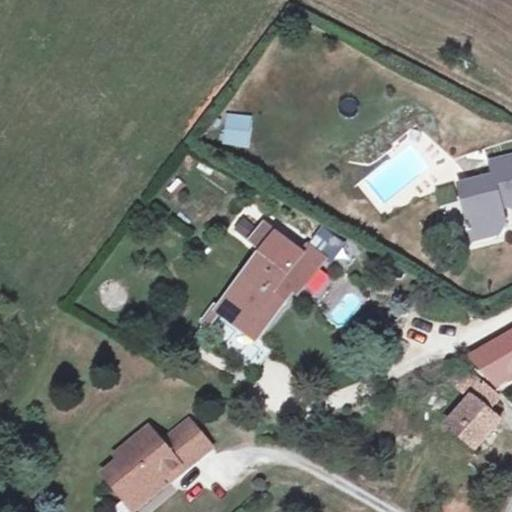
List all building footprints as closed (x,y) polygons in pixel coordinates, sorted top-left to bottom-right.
[(221,144),(248,148),(252,116),(225,112),(221,144)] [(511,158),(491,163),(494,178),(474,183),(468,193),(470,204),(478,202),(480,213),(467,216),(473,242),(500,236),(507,226),(503,208),(508,207),(509,208),(511,209),(511,158)] [(302,257),(264,228),(251,245),(263,254),(220,311),(216,308),(199,332),(247,368),(263,346),(257,342),(292,295),(297,298),(319,269),(314,266),(320,258),(308,249),(302,257)] [(325,261),(320,258),(314,266),(319,269),(325,261)] [(511,335),(471,360),(498,387),(511,379),(511,335)] [(464,367),(450,383),(470,401),(484,385),(464,367)] [(477,449),(499,423),(489,414),(501,400),(484,385),(470,401),(449,426),(477,449)] [(169,482),(211,448),(190,423),(162,445),(150,430),(117,456),(121,461),(105,474),(127,502),(135,495),(142,504),(163,486),(160,482),(166,478),(169,482)] [(142,504),(135,495),(127,502),(134,510),(142,504)]
